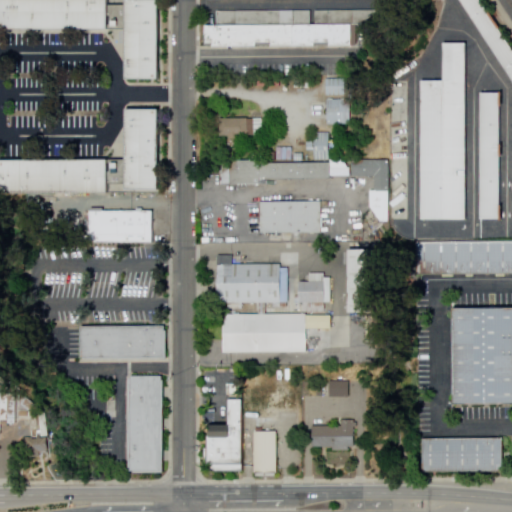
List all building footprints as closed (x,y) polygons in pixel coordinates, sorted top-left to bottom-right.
[(7,31),(7,0),(117,0),(117,31),(7,31)] [(138,81),(135,1),(168,0),(170,80),(138,81)] [(477,0),(511,53),(511,81),(458,0),(477,0)] [(317,13),(371,12),(371,24),(317,24),(317,13)] [(218,13),(312,13),(312,25),(218,25),(218,13)] [(352,25),(352,47),(330,47),(330,44),(315,45),(315,47),(271,48),(271,45),(255,45),(255,48),(212,49),(212,44),(205,44),(205,28),(352,25)] [(420,221),(420,82),(443,82),(443,44),(466,44),(465,222),(443,222),(443,221),(420,221)] [(234,60),(234,72),(254,72),(254,60),(234,60)] [(337,99),(334,99),(330,100),(329,82),(349,81),(350,99),(337,99)] [(479,95),(499,95),(499,222),(479,222),(479,95)] [(331,128),(330,102),(345,102),(346,128),(331,128)] [(135,191),(134,111),(168,111),(169,190),(135,191)] [(240,120),(214,120),(214,138),(227,138),(227,141),(238,141),(238,137),(255,137),(255,120),(240,120)] [(315,161),(314,134),(330,134),(331,161),(315,161)] [(279,162),(278,149),(292,149),(293,161),(279,162)] [(295,163),(295,155),(304,155),(305,162),(295,163)] [(9,161),(120,160),(120,192),(9,193),(9,161)] [(262,181),(262,186),(221,187),(221,163),(262,162),(262,165),(331,165),(331,181),(262,181)] [(355,164),(390,164),(391,223),(376,223),(376,181),(355,181),(355,164)] [(262,204),(321,204),(322,235),(262,236),(262,204)] [(96,210),(109,209),(109,213),(160,212),(161,244),(97,245),(96,210)] [(511,242),(511,274),(417,277),(416,245),(511,242)] [(374,316),(348,316),(347,252),(373,252),(374,316)] [(218,257),(233,257),(233,266),(282,266),(282,270),(290,270),(290,304),(243,305),(243,311),(218,311),(218,257)] [(324,312),(303,312),(303,303),(300,303),(300,283),(310,283),(310,275),(325,275),(325,279),(332,279),(332,304),(324,304),(324,312)] [(511,408),(455,410),(453,312),(511,311),(511,408)] [(332,331),(307,330),(307,353),(224,353),(224,316),(307,316),(307,317),(332,317),(332,331)] [(109,361),(88,361),(88,328),(109,328),(109,361)] [(109,328),(132,328),(132,361),(109,361),(109,328)] [(132,328),(154,328),(154,361),(132,361),(132,328)] [(154,328),(173,328),(173,361),(154,361),(154,328)] [(135,402),(135,379),(169,379),(169,382),(170,382),(170,402),(135,402)] [(227,394),(227,384),(241,384),(241,393),(227,394)] [(13,389),(12,423),(5,422),(6,389),(13,389)] [(21,396),(20,426),(13,426),(14,396),(21,396)] [(30,398),(40,406),(33,413),(24,405),(30,398)] [(135,425),(135,402),(170,402),(170,425),(135,425)] [(226,402),(241,402),(241,474),(209,474),(209,468),(206,468),(206,467),(203,467),(203,450),(205,450),(205,439),(207,439),(207,429),(227,428),(226,402)] [(50,413),(53,438),(44,439),(41,414),(50,413)] [(340,427),(310,426),(309,448),(352,450),(353,422),(340,421),(340,427)] [(135,450),(135,425),(170,425),(170,450),(135,450)] [(277,435),(277,474),(256,474),(255,435),(277,435)] [(52,440),(54,455),(43,456),(43,459),(28,461),(28,452),(26,452),(25,445),(27,445),(27,439),(38,438),(38,441),(52,440)] [(423,473),(422,442),(503,440),(504,471),(423,473)] [(170,450),(170,475),(135,475),(135,450),(170,450)]
